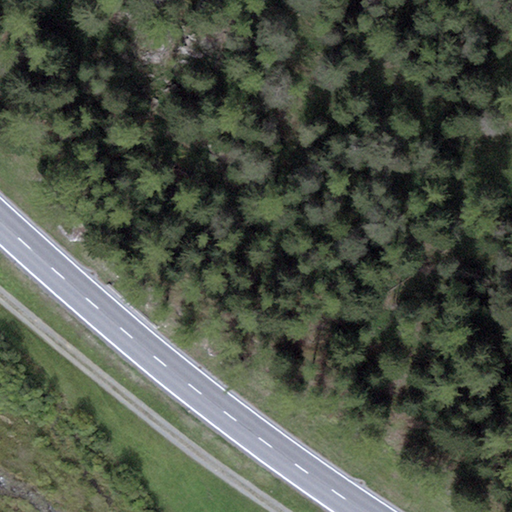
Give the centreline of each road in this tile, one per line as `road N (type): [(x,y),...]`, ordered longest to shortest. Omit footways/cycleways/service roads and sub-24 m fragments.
road 1 (primary): [(367,511),(156,356),(0,217)]
road 2 (track): [(0,291),(283,511)]
